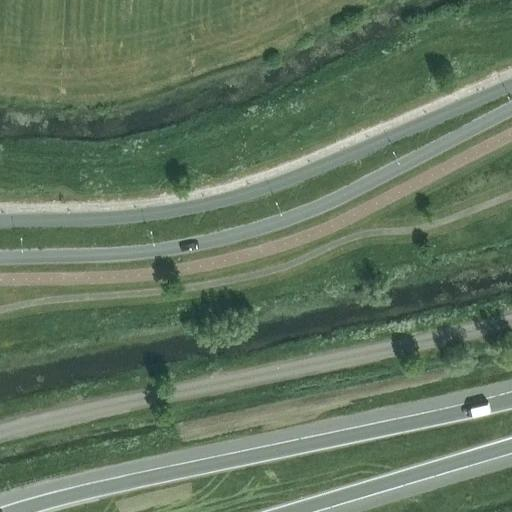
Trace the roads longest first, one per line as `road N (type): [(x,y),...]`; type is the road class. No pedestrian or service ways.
road 1 (unclassified): [(0,257),(132,254),(217,241),(296,216),(511,108)]
road 2 (unclassified): [(511,83),(261,190),(204,203),(0,220)]
road 3 (unclassified): [(0,432),(511,320)]
road 4 (motorway): [(511,400),(14,511)]
road 5 (motorway): [(303,511),(511,448)]
